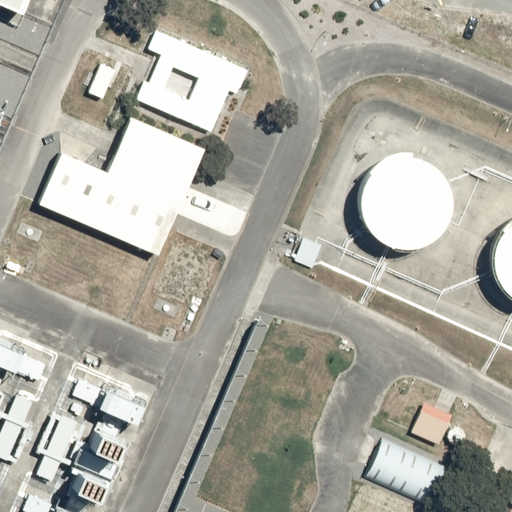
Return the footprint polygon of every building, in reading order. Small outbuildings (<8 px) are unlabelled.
[(0,0),(24,9),(28,0),(0,0)] [(136,99),(214,133),(235,87),(241,90),(251,68),(159,28),(149,50),(156,53),(136,99)] [(160,251),(202,149),(130,119),(109,170),(62,151),(41,202),(160,251)] [(411,152),(409,152),(406,153),(403,153),(400,154),(398,155),(395,156),(392,157),(390,159),(388,160),(385,162),(383,164),(381,166),(379,168),(377,170),(376,172),(374,175),(373,177),(372,180),(371,182),(370,185),(369,188),(368,191),(368,193),(368,196),(368,199),(368,202),(368,205),(369,207),(370,210),(370,213),(372,216),(373,218),(374,221),(376,223),(377,225),(379,228),(381,230),(383,232),(385,233),(387,235),(390,237),(392,238),(395,239),(398,240),(400,241),(403,242),(406,243),(409,243),(411,243),(414,243),(417,243),(420,243),(423,242),(425,242),(428,241),(431,240),(433,239),(436,237),(438,236),(441,234),(443,233),(445,231),(447,229),(449,226),(451,224),(452,222),(454,219),(455,217),(456,214),(457,212),(458,209),(458,206),(459,203),(459,201),(459,198),(459,195),(459,192),(458,189),(458,187),(457,184),(456,181),(455,179),(454,176),(452,174),(451,171),(449,169),(447,167),(445,165),(443,163),(441,161),(438,159),(436,158),(434,157),(431,156),(428,155),(426,154),(423,153),(420,153),(417,152),(414,152),(411,152)] [(511,223),(511,224),(510,226),(508,228),(506,231),(505,233),(504,235),(502,238),(501,241),(500,243),(500,246),(499,249),(499,252),(499,254),(499,257),(499,260),(499,263),(500,266),(500,268),(501,271),(502,274),(504,276),(505,279),(506,281),(508,284),(510,286),(511,288),(511,287),(511,223)] [(313,244),(292,236),(283,259),(304,268),(313,244)] [(452,411),(425,400),(413,430),(439,441),(452,411)] [(462,468),(385,436),(368,477),(445,509),(462,468)]
